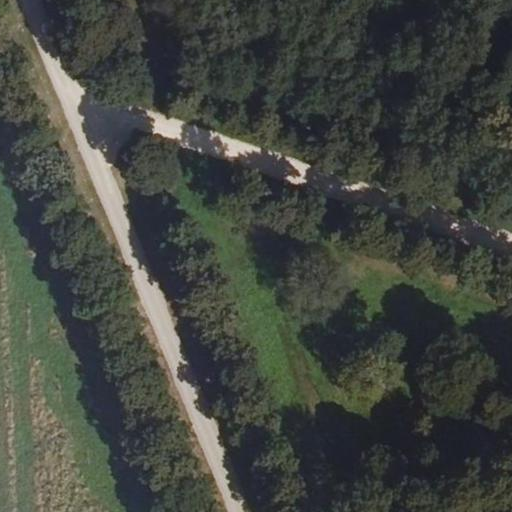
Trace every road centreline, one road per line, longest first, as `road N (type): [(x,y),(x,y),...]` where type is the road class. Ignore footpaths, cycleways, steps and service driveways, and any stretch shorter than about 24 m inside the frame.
road 1 (track): [(29,0),(238,511)]
road 2 (track): [(511,253),(78,109)]
